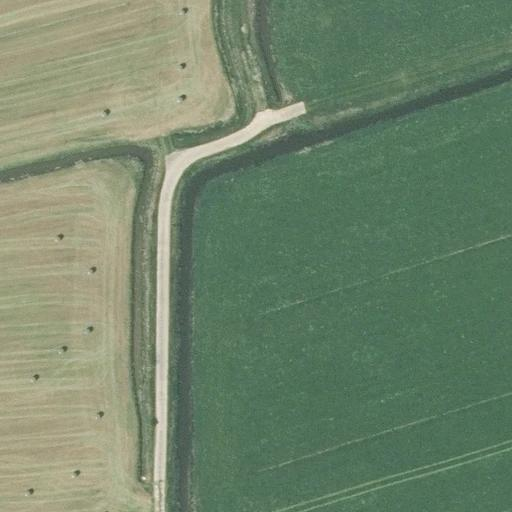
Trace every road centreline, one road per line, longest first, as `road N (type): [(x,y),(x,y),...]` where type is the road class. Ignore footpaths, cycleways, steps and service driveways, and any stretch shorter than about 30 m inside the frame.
road 1 (track): [(160,511),(162,223),(172,170),(300,108)]
road 2 (track): [(239,0),(249,71),(268,120)]
